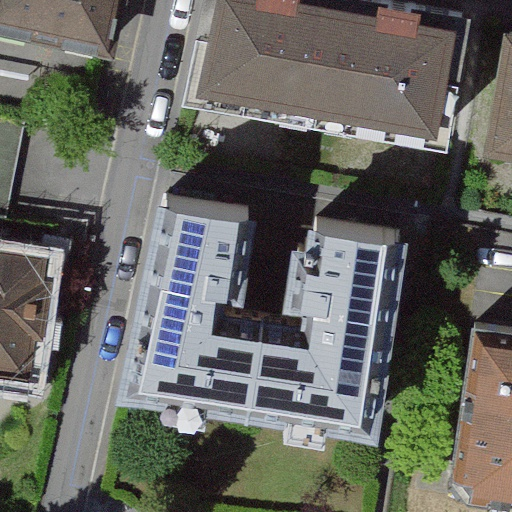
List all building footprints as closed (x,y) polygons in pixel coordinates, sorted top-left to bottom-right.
[(0,0),(0,23),(121,49),(131,0),(0,0)] [(215,0),(199,87),(324,110),(343,0),(215,0)] [(469,22),(353,0),(343,0),(324,110),(448,133),(469,22)] [(511,63),(498,144),(511,146),(511,63)] [(31,120),(0,114),(0,213),(13,216),(31,120)] [(262,202),(161,185),(129,386),(383,427),(415,226),(315,210),(312,234),(298,232),(288,295),(310,299),(308,311),(225,298),(228,281),(248,285),(262,202)] [(0,366),(31,371),(37,331),(46,332),(53,279),(44,278),(48,253),(0,246),(0,366)] [(511,326),(479,323),(458,475),(475,499),(511,502),(511,326)]
